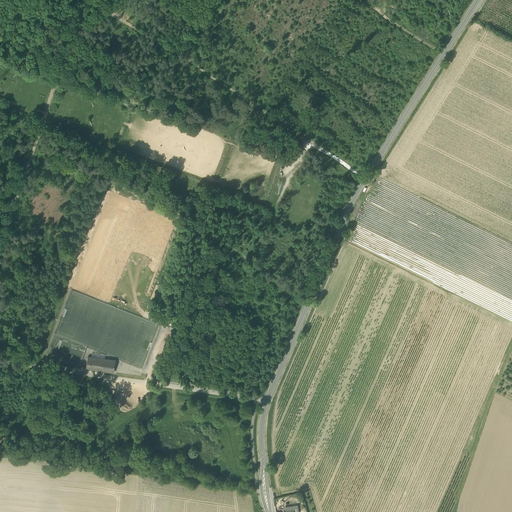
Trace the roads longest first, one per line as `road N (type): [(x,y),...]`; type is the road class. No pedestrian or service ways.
road 1 (secondary): [(266,400),(365,178),(478,0)]
road 2 (track): [(365,178),(90,0)]
road 3 (track): [(41,125),(309,301)]
road 4 (track): [(0,245),(84,0)]
road 5 (unclassified): [(266,400),(80,373)]
road 6 (track): [(260,110),(345,0)]
road 7 (track): [(246,259),(311,143)]
